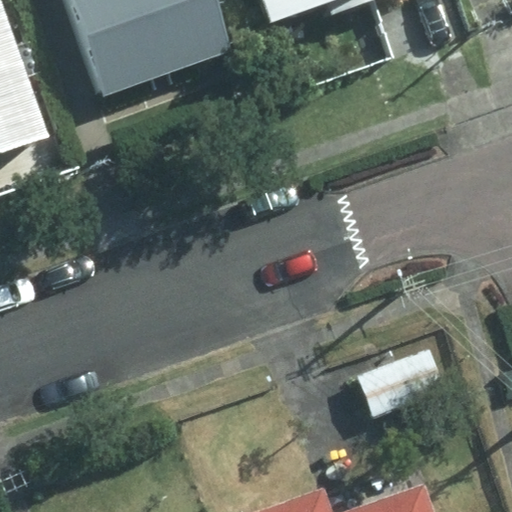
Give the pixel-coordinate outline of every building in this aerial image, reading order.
[(192,0),(47,0),(85,105),(214,60),(192,0)] [(234,0),(250,42),(364,0),(234,0)] [(0,91),(13,87),(0,51),(0,91)] [(421,356),(345,385),(366,439),(441,410),(421,356)] [(302,511),(300,506),(283,511),(417,511),(410,491),(351,511),(302,511)]
